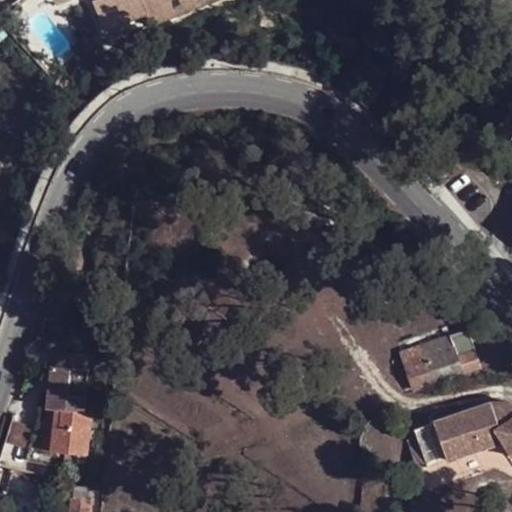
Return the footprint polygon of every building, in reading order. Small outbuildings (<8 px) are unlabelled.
[(94,0),(91,1),(103,32),(145,14),(150,26),(211,0),(94,0)] [(446,378),(478,369),(483,367),(469,329),(402,351),(414,389),(446,378)] [(53,364),(48,407),(76,411),(78,395),(87,396),(90,368),(85,368),(86,361),(87,354),(60,351),(58,365),(53,364)] [(481,377),(478,369),(446,378),(447,381),(471,379),(481,377)] [(448,415),(434,421),(437,430),(450,461),(505,442),(511,452),(511,404),(504,402),(491,401),(448,415)] [(76,411),(48,407),(43,450),(65,452),(64,459),(87,462),(93,413),(76,411)] [(11,427),(5,446),(26,452),(32,433),(11,427)] [(91,511),(92,497),(71,495),(69,511),(91,511)]
